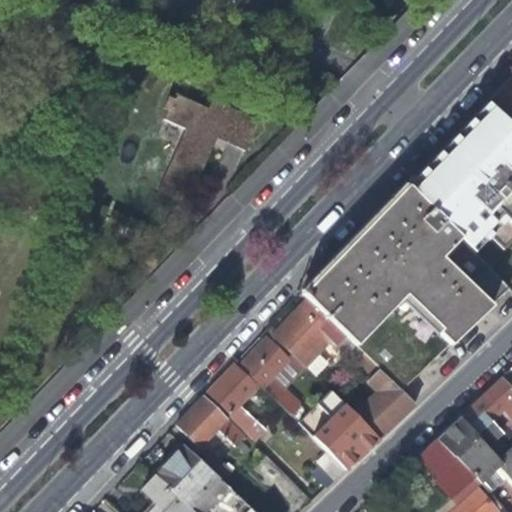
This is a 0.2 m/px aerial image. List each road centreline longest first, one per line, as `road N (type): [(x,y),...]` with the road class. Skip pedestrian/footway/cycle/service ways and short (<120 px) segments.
road 1 (residential): [(396,92),(0,496)]
road 2 (residential): [(41,511),(423,118)]
road 3 (residential): [(330,511),(511,339)]
road 4 (residential): [(487,0),(396,92)]
road 5 (residential): [(423,118),(511,28)]
